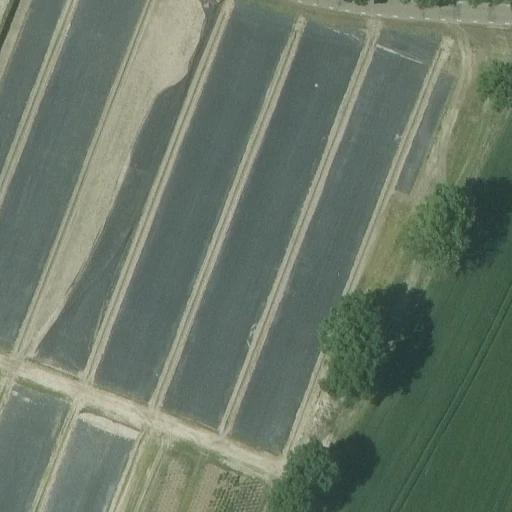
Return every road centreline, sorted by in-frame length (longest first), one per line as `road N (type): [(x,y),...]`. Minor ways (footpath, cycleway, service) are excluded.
road 1 (track): [(511,107),(296,488)]
road 2 (tertiary): [(511,6),(332,0)]
